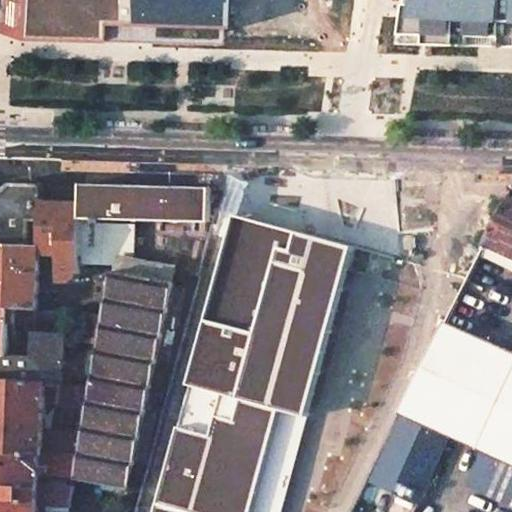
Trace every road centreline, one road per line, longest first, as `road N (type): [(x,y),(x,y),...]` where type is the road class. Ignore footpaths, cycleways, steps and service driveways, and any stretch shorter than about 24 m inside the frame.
road 1 (tertiary): [(345,149),(0,142)]
road 2 (tertiary): [(511,154),(345,149)]
road 3 (residential): [(366,0),(345,149)]
